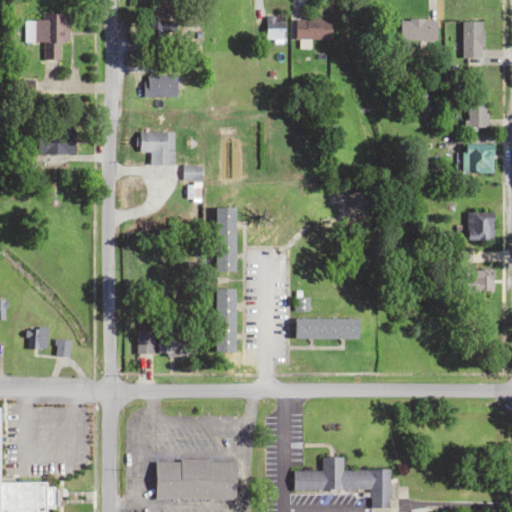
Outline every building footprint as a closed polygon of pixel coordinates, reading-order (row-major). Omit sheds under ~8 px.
[(66,12),(39,12),(39,20),(22,20),(22,35),(30,35),(30,42),(42,42),(42,58),(58,58),(58,41),(66,41),(66,12)] [(283,15),(263,15),(263,41),(283,41),(283,15)] [(329,39),(329,17),(293,17),(293,39),(329,39)] [(434,39),(434,18),(400,18),(400,39),(434,39)] [(460,57),(480,57),(480,20),(460,20),(460,57)] [(141,75),(141,96),(176,96),(176,75),(141,75)] [(485,129),(485,93),(465,93),(465,129),(485,129)] [(69,126),(47,126),(47,151),(69,151),(69,126)] [(171,130),(136,131),(136,151),(146,151),(147,164),(171,164),(171,130)] [(491,171),(491,143),(461,143),(461,171),(491,171)] [(232,270),(232,206),(211,206),(211,270),(232,270)] [(491,237),(491,211),(463,211),(463,237),(491,237)] [(490,272),(466,272),(466,291),(490,291),(490,272)] [(232,287),(211,287),(211,352),(232,352),(232,287)] [(292,337),(356,337),(356,318),(292,318),(292,337)] [(27,347),(44,347),(44,327),(27,327),(27,347)] [(134,352),(151,352),(151,328),(134,328),(134,352)] [(156,330),(156,354),(184,354),(184,330),(156,330)] [(66,354),(66,340),(54,340),(54,354),(66,354)] [(386,468),(340,469),(340,456),(319,457),(319,470),(290,471),(291,490),(367,488),(368,506),(387,506),(386,468)] [(153,460),(153,498),(233,499),(233,460),(153,460)] [(0,510),(49,510),(49,483),(0,483),(0,510)]
